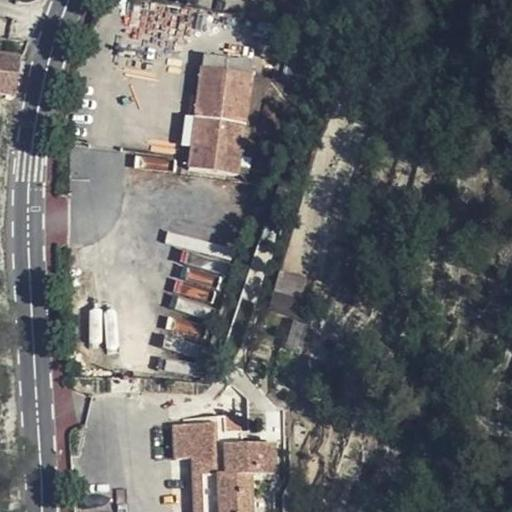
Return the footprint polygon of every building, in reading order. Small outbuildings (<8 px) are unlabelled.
[(296,0),(252,0),(289,17),(296,0)] [(0,96),(20,100),(25,68),(0,62),(0,96)] [(262,80),(213,69),(196,172),(246,182),(262,80)] [(298,317),(308,277),(279,270),(269,309),(298,317)] [(238,511),(241,491),(266,494),(269,467),(241,463),(242,449),(225,446),(225,430),(180,424),(180,434),(166,433),(165,466),(182,468),(178,511),(238,511)]
